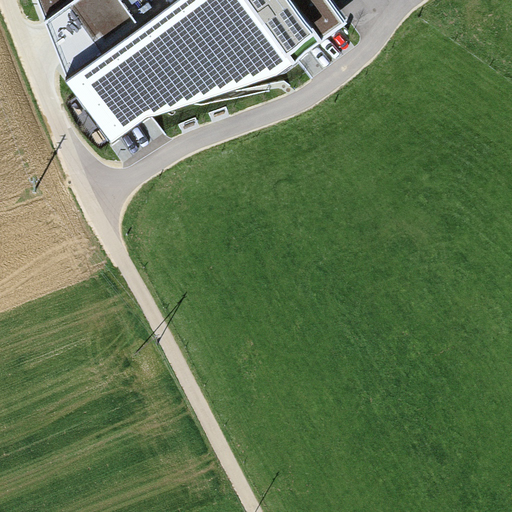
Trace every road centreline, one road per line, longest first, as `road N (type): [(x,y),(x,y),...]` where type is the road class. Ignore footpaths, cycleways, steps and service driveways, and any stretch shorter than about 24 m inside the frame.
road 1 (unclassified): [(8,0),(97,211),(248,511)]
road 2 (track): [(97,211),(177,144),(333,77)]
